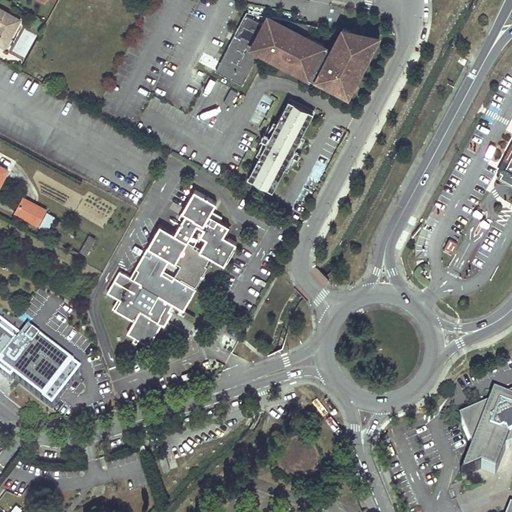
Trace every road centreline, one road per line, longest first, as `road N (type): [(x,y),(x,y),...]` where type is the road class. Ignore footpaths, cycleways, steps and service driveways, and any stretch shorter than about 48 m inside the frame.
road 1 (residential): [(416,4),(409,35),(298,250),(303,274),(342,308)]
road 2 (residential): [(0,408),(30,431),(64,437),(257,378)]
road 3 (trunk): [(472,72),(389,238)]
